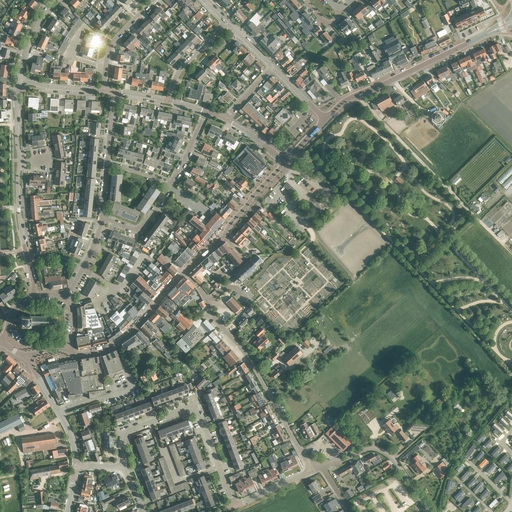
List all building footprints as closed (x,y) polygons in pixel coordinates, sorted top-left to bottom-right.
[(32,8),(37,3),(33,0),(28,0),(30,2),(28,5),(32,8)] [(80,3),(77,0),(72,0),(69,3),(75,8),(78,5),(80,7),(82,5),(85,7),(87,5),(82,0),(80,3)] [(114,9),(119,14),(123,9),(116,3),(115,5),(109,0),(108,0),(106,2),(107,3),(111,7),(114,9)] [(185,8),(191,2),(189,0),(177,0),(172,6),(174,8),(179,3),(185,8)] [(217,0),(218,1),(225,8),(231,2),(228,0),(217,0)] [(255,6),(249,0),(245,0),(242,3),(249,11),(255,6)] [(383,7),(377,0),(372,0),(370,2),(372,4),(369,6),(374,12),(377,10),(382,6),(383,7)] [(191,2),(185,8),(183,10),(185,13),(188,10),(188,9),(189,7),(195,12),(199,9),(191,2)] [(297,14),(300,12),(298,9),(301,6),(297,2),(290,8),(293,12),(289,16),(292,19),(297,14)] [(372,11),(368,5),(366,8),(362,4),(358,8),(365,17),(372,11)] [(27,15),(29,13),(26,11),(27,9),(22,5),(20,8),(23,9),(19,15),(18,14),(16,17),(21,20),(23,17),(25,19),(26,18),(28,16),(27,15)] [(77,19),(79,17),(75,13),(72,15),(70,13),(71,13),(65,7),(60,13),(66,18),(69,15),(72,19),(74,17),(77,19)] [(154,12),(159,17),(164,12),(159,7),(154,12)] [(353,12),(357,17),(355,18),(361,24),(364,22),(360,18),(363,15),(365,17),(358,8),(353,12)] [(473,22),(478,20),(473,8),(468,11),(473,22)] [(473,8),(478,20),(478,18),(486,14),(482,8),(475,12),(473,8)] [(105,17),(110,22),(114,18),(109,13),(107,11),(105,9),(103,11),(105,13),(107,15),(105,17)] [(109,13),(114,18),(119,14),(114,9),(109,13)] [(198,20),(204,14),(200,10),(194,16),(198,20)] [(243,18),(245,16),(239,10),(237,11),(236,10),(232,14),(241,24),(245,20),(243,18)] [(187,21),(189,19),(185,14),(182,11),(178,15),(182,19),(184,18),(187,21)] [(468,12),(463,14),(469,25),(473,22),(468,11),(468,12)] [(150,17),(148,20),(157,28),(159,26),(155,21),(159,17),(154,12),(150,17)] [(299,18),(302,23),(310,16),(306,12),(302,14),(300,12),(297,14),(292,19),(294,22),(299,18)] [(95,16),(91,13),(87,18),(90,21),(95,16)] [(447,14),(442,17),(446,26),(451,23),(447,14)] [(469,25),(463,14),(459,16),(464,27),(469,25)] [(212,25),(210,23),(213,20),(208,16),(203,21),(208,26),(205,28),(208,30),(212,25)] [(302,30),(304,34),(313,26),(310,24),(314,21),(310,16),(302,23),(306,27),(302,30)] [(464,27),(459,16),(458,17),(459,18),(454,20),(459,29),(464,27)] [(110,22),(105,17),(101,22),(106,27),(110,22)] [(247,28),(251,32),(257,26),(255,24),(257,21),(253,17),(249,21),(251,23),(247,28)] [(62,28),(58,26),(60,22),(54,18),(50,23),(65,33),(67,31),(63,28),(62,28)] [(348,18),(343,22),(351,31),(356,27),(348,18)] [(9,23),(8,26),(20,31),(22,25),(19,24),(20,21),(14,19),(13,21),(16,23),(14,26),(12,25),(12,24),(9,23)] [(99,20),(95,24),(102,31),(106,27),(101,22),(99,20)] [(146,21),(141,26),(146,31),(149,28),(151,30),(153,28),(155,30),(157,28),(148,20),(146,22),(146,21)] [(431,27),(427,20),(422,22),(426,29),(431,27)] [(194,24),(192,26),(188,22),(186,24),(190,28),(193,30),(197,26),(194,24)] [(340,28),(338,30),(341,33),(343,31),(345,34),(350,30),(351,31),(343,22),(338,26),(340,28)] [(47,28),(53,33),(55,30),(59,33),(63,36),(65,33),(50,23),(47,28)] [(20,31),(8,26),(7,28),(10,29),(13,30),(11,34),(17,37),(20,31)] [(142,36),(140,38),(147,45),(150,43),(147,39),(146,40),(144,38),(146,36),(143,33),(146,31),(141,26),(136,30),(142,36)] [(257,26),(251,32),(255,37),(260,32),(262,34),(266,30),(262,26),(259,29),(257,26)] [(315,29),(313,26),(304,34),(307,37),(311,33),(315,37),(323,31),(318,26),(315,29)] [(448,33),(447,34),(445,29),(437,33),(439,38),(436,39),(440,46),(451,41),(448,33)] [(289,30),(286,33),(291,39),(294,36),(289,30)] [(326,44),(327,43),(332,39),(334,37),(337,40),(340,37),(335,32),(332,34),(332,35),(330,37),(326,31),(321,36),(323,38),(322,40),(326,44)] [(85,34),(84,37),(96,41),(98,34),(89,32),(88,35),(85,34)] [(188,38),(193,43),(198,38),(193,34),(188,38)] [(8,35),(5,43),(13,46),(16,40),(10,38),(11,36),(8,35)] [(43,35),(40,41),(46,43),(49,38),(43,35)] [(132,35),(128,40),(135,47),(140,42),(146,49),(149,46),(147,45),(140,38),(138,40),(132,35)] [(265,38),(260,43),(262,46),(265,49),(277,38),(274,35),(273,37),(272,37),(268,41),(265,38)] [(387,45),(383,46),(389,57),(390,60),(389,60),(390,61),(396,58),(399,66),(408,61),(405,54),(395,35),(385,40),(387,45)] [(184,43),(189,48),(193,43),(188,38),(186,36),(184,38),(186,40),(184,43)] [(436,39),(435,36),(431,39),(432,42),(425,45),(429,52),(438,47),(440,46),(436,39)] [(84,37),(83,40),(86,41),(85,44),(94,47),(96,41),(84,37)] [(277,38),(265,49),(268,52),(271,55),(274,52),(277,50),(274,46),(278,42),(277,42),(279,40),(277,38)] [(131,51),(135,47),(128,40),(123,44),(129,50),(127,52),(126,51),(124,53),(129,55),(131,56),(135,57),(136,56),(134,53),(133,54),(131,51)] [(46,43),(40,41),(37,47),(44,49),(46,43)] [(175,43),(184,52),(189,48),(184,43),(181,46),(177,41),(175,43)] [(236,51),(241,46),(237,41),(233,45),(235,47),(233,49),(236,51)] [(175,52),(180,56),(184,52),(175,43),(174,45),(178,49),(175,52)] [(498,43),(494,45),(497,52),(503,49),(505,54),(509,52),(507,46),(503,48),(501,44),(499,45),(498,43)] [(81,47),(80,50),(92,53),(94,47),(85,44),(84,48),(81,47)] [(429,52),(425,45),(425,44),(419,47),(422,55),(429,52)] [(497,52),(494,45),(489,48),(490,49),(487,50),(490,56),(492,60),(496,58),(494,54),(497,52)] [(244,55),(247,53),(246,52),(246,51),(241,46),(238,50),(244,55)] [(0,59),(1,59),(2,57),(8,58),(10,50),(3,48),(2,55),(0,54),(0,59)] [(411,50),(414,59),(420,56),(416,48),(413,49),(413,50),(411,51),(411,50)] [(486,54),(484,49),(478,51),(483,61),(487,60),(488,62),(491,60),(488,54),(486,54)] [(80,50),(79,53),(82,53),(81,57),(90,60),(92,53),(80,50)] [(278,62),(283,57),(281,54),(283,53),(280,50),(274,57),(278,62)] [(381,60),(375,50),(370,54),(376,63),(381,60)] [(406,52),(410,61),(414,59),(411,50),(406,52)] [(121,65),(126,66),(132,67),(132,64),(133,63),(123,61),(124,58),(129,58),(129,55),(124,53),(119,51),(118,55),(117,55),(116,61),(121,62),(121,65)] [(478,51),(472,54),(476,63),(479,61),(480,63),(483,61),(478,51)] [(165,54),(169,58),(166,61),(171,66),(176,61),(169,54),(167,52),(165,54)] [(180,56),(175,52),(172,54),(170,52),(169,54),(176,61),(180,56)] [(252,63),(255,59),(249,53),(245,57),(242,61),(248,67),(252,63)] [(353,57),(358,64),(363,60),(358,53),(353,57)] [(211,60),(220,70),(222,68),(217,64),(220,61),(215,56),(211,60)] [(464,58),(467,65),(468,67),(465,68),(467,71),(469,70),(469,71),(473,69),(475,73),(478,72),(475,64),(473,65),(469,56),(464,58)] [(41,70),(44,58),(37,57),(36,63),(32,63),(30,72),(34,73),(35,69),(41,70)] [(389,57),(381,60),(384,66),(382,67),(385,73),(394,69),(390,61),(389,60),(390,60),(389,57)] [(284,67),(291,62),(288,58),(281,63),(284,67)] [(286,69),(289,73),(299,65),(302,63),(300,60),(300,61),(298,58),(294,61),(296,62),(293,65),(292,63),(286,69)] [(467,65),(464,58),(458,61),(461,67),(467,65)] [(220,70),(211,60),(206,65),(211,70),(214,67),(219,71),(220,70)] [(261,70),(264,67),(257,61),(254,64),(259,70),(260,69),(261,70)] [(454,71),(457,70),(460,76),(462,74),(462,73),(456,62),(451,64),(454,71)] [(355,75),(358,82),(366,78),(363,71),(363,70),(358,64),(354,66),(358,74),(355,75)] [(374,64),(367,68),(370,74),(371,74),(373,78),(385,73),(382,67),(382,66),(376,69),(374,64)] [(300,70),(302,68),(299,65),(289,73),(292,76),(300,70)] [(326,82),(332,77),(323,66),(317,71),(326,82)] [(457,80),(454,72),(449,74),(446,67),(437,71),(440,79),(445,76),(447,79),(451,78),(453,82),(457,80)] [(70,75),(71,70),(71,68),(68,68),(68,70),(65,70),(65,73),(60,73),(60,80),(67,80),(67,75),(70,75)] [(93,69),(90,68),(85,68),(85,72),(81,72),(80,74),(80,81),(87,81),(87,76),(93,77),(93,69)] [(211,82),(208,80),(210,79),(207,76),(206,77),(205,76),(207,73),(209,75),(211,72),(207,68),(205,70),(203,68),(198,73),(209,83),(211,82)] [(305,68),(299,73),(301,76),(302,77),(308,72),(307,71),(305,68)] [(346,70),(348,74),(350,79),(354,77),(350,68),(346,70)] [(53,79),(60,80),(60,73),(61,69),(50,69),(50,74),(53,74),(53,79)] [(73,80),(80,81),(80,74),(76,74),(77,70),(71,70),(70,75),(73,75),(73,80)] [(345,76),(348,74),(346,70),(340,73),(342,77),(339,79),(342,87),(349,84),(345,76)] [(131,85),(137,86),(139,73),(136,73),(135,79),(132,78),(131,85)] [(209,83),(198,73),(194,77),(199,82),(202,79),(203,80),(202,81),(205,84),(207,86),(209,83)] [(431,75),(425,79),(429,85),(430,85),(432,89),(438,86),(435,82),(435,81),(431,75)] [(151,89),(157,90),(159,77),(156,76),(155,82),(152,82),(151,89)] [(272,76),(264,85),(269,90),(277,81),(272,76)] [(294,82),(301,89),(310,82),(307,78),(304,80),(300,76),(294,82)] [(238,93),(244,87),(237,80),(231,86),(230,85),(227,87),(232,91),(234,89),(238,93)] [(317,97),(320,95),(322,98),(327,93),(325,91),(325,90),(315,80),(307,87),(317,97)] [(414,89),(410,91),(416,99),(430,90),(426,86),(423,81),(413,88),(414,89)] [(274,96),(276,98),(279,96),(285,90),(283,88),(284,88),(279,83),(276,87),(275,89),(277,91),(279,90),(280,90),(277,93),(277,92),(274,96)] [(198,94),(200,95),(203,86),(199,85),(198,88),(199,89),(198,91),(190,89),(188,98),(196,100),(198,94)] [(203,86),(200,95),(203,95),(202,101),(210,103),(211,100),(212,100),(211,99),(212,94),(205,93),(206,86),(203,86)] [(285,89),(285,90),(279,96),(280,97),(279,99),(281,101),(290,94),(287,90),(286,91),(285,89)] [(220,96),(218,99),(224,104),(226,102),(228,104),(234,98),(227,92),(221,98),(220,96)] [(266,98),(271,103),(274,99),(270,94),(266,98)] [(380,108),(382,111),(387,109),(386,107),(389,105),(388,103),(391,102),(387,95),(375,101),(376,101),(371,103),(375,110),(380,108)] [(405,108),(410,105),(407,100),(405,101),(401,95),(394,100),(399,106),(403,103),(404,104),(403,105),(405,108)] [(41,110),(41,104),(38,103),(38,98),(29,98),(28,107),(38,107),(37,110),(41,110)] [(61,115),(62,106),(58,106),(59,99),(50,99),(50,110),(58,111),(61,111),(61,115)] [(62,106),(61,115),(64,115),(64,111),(73,112),(73,100),(65,99),(64,106),(62,106)] [(88,112),(88,107),(85,107),(86,101),(77,100),(77,109),(85,110),(85,117),(87,117),(88,112)] [(88,107),(88,112),(91,113),(91,110),(99,111),(100,102),(92,101),(91,108),(88,107)] [(245,116),(253,107),(248,102),(240,111),(245,116)] [(130,106),(127,119),(130,120),(131,113),(135,113),(136,107),(130,106)] [(258,111),(253,107),(245,116),(250,120),(258,111)] [(147,109),(145,119),(154,121),(154,119),(155,112),(153,112),(153,110),(147,109)] [(275,117),(282,124),(290,116),(283,109),(275,117)] [(41,113),(28,114),(28,121),(36,121),(36,117),(42,117),(42,116),(47,116),(47,110),(41,110),(41,113)] [(160,123),(163,124),(165,113),(158,111),(157,119),(161,119),(160,123)] [(263,116),(258,111),(250,120),(255,124),(263,116)] [(172,114),(165,113),(163,124),(165,125),(166,121),(170,121),(172,114)] [(176,123),(182,124),(184,117),(177,115),(176,123)] [(260,129),(268,120),(263,116),(255,124),(260,129)] [(184,117),(182,124),(189,125),(191,118),(184,117)] [(435,119),(432,122),(439,130),(443,126),(439,121),(438,121),(437,121),(436,121),(436,120),(435,119)] [(268,120),(260,129),(266,135),(272,128),(270,130),(264,125),(268,120)] [(99,134),(100,123),(93,122),(92,134),(99,134)] [(135,125),(132,124),(127,123),(126,127),(120,126),(119,134),(127,135),(128,130),(130,130),(131,127),(137,128),(138,126),(135,125)] [(218,137),(221,130),(211,126),(208,132),(218,137)] [(277,132),(272,128),(266,135),(271,139),(277,132)] [(36,136),(38,145),(43,144),(43,139),(46,139),(45,132),(39,133),(40,135),(36,136)] [(174,139),(172,142),(180,147),(183,141),(182,140),(184,136),(178,135),(172,133),(170,137),(174,139)] [(233,145),(237,139),(227,133),(223,139),(233,145)] [(38,145),(36,136),(33,136),(33,134),(27,135),(29,142),(32,141),(33,146),(38,145)] [(180,147),(172,142),(170,147),(166,145),(164,150),(170,152),(171,150),(177,153),(180,147)] [(218,152),(210,149),(211,146),(205,143),(201,152),(215,158),(216,158),(218,153),(218,152)] [(119,149),(117,157),(123,158),(125,150),(126,145),(123,144),(122,149),(119,149)] [(256,154),(255,154),(247,146),(232,161),(233,161),(240,168),(240,169),(241,170),(241,171),(242,172),(242,173),(243,174),(244,174),(245,175),(246,176),(247,176),(248,177),(249,178),(250,178),(251,178),(252,180),(256,177),(258,175),(259,176),(261,175),(262,174),(262,173),(263,171),(262,171),(264,168),(265,167),(267,165),(267,164),(267,165),(266,164),(265,163),(264,162),(263,161),(263,160),(262,159),(261,158),(260,157),(259,156),(258,155),(257,155),(256,154)] [(131,152),(125,150),(123,158),(129,160),(131,152)] [(137,153),(135,161),(141,163),(143,155),(139,154),(140,151),(138,151),(137,153)] [(137,153),(131,152),(129,160),(135,161),(137,153)] [(149,166),(152,158),(146,156),(143,163),(149,166)] [(207,165),(208,162),(206,161),(199,157),(196,163),(203,166),(204,163),(207,165)] [(149,166),(155,168),(158,160),(152,158),(149,166)] [(158,160),(155,168),(161,170),(164,162),(158,160)] [(164,162),(161,170),(167,172),(170,165),(166,163),(167,161),(165,160),(164,162)] [(219,165),(210,160),(208,164),(217,169),(219,165)] [(229,166),(224,172),(227,175),(232,169),(229,166)] [(197,177),(200,172),(193,168),(190,173),(197,177)] [(143,216),(160,192),(152,186),(136,208),(134,207),(133,210),(120,205),(121,202),(120,202),(122,174),(112,173),(109,202),(113,204),(110,212),(136,222),(139,214),(143,216)] [(230,190),(233,187),(228,183),(229,182),(222,176),(218,180),(230,190)] [(234,184),(236,186),(241,191),(244,187),(244,186),(247,183),(240,176),(235,183),(234,184)] [(195,186),(196,184),(187,178),(184,185),(189,187),(187,190),(194,194),(195,191),(191,188),(193,185),(195,186)] [(290,192),(293,189),(287,183),(284,186),(290,192)] [(233,209),(239,201),(234,196),(227,204),(233,209)] [(217,204),(216,205),(213,203),(211,206),(214,208),(215,207),(220,212),(218,213),(224,219),(228,214),(217,204)] [(218,203),(217,204),(228,214),(232,210),(226,205),(225,206),(223,205),(222,206),(218,203)] [(267,214),(261,207),(256,212),(263,218),(266,215),(272,221),(275,218),(269,212),(267,214)] [(73,209),(73,212),(77,212),(77,211),(83,212),(82,216),(91,217),(91,210),(83,210),(78,209),(73,209)] [(167,212),(165,215),(163,214),(158,219),(164,224),(167,226),(169,224),(166,222),(168,218),(170,219),(172,216),(167,212)] [(205,241),(224,219),(215,212),(209,218),(210,219),(207,223),(202,220),(205,217),(202,215),(198,220),(193,216),(189,221),(199,229),(196,233),(205,241)] [(255,213),(251,217),(257,223),(257,224),(258,224),(259,222),(262,219),(255,213)] [(164,224),(158,219),(154,225),(160,229),(168,235),(169,233),(161,227),(164,224)] [(261,229),(256,225),(250,219),(246,223),(252,229),(263,240),(265,238),(262,236),(262,235),(259,232),(261,230),(261,229)] [(77,227),(87,230),(89,224),(81,222),(80,225),(77,225),(77,227)] [(245,236),(251,229),(245,224),(239,230),(245,236)] [(150,231),(156,235),(159,237),(160,235),(157,233),(160,229),(154,225),(150,231)] [(48,228),(33,231),(34,236),(42,235),(41,232),(53,229),(53,227),(48,228)] [(69,231),(68,234),(73,236),(74,236),(77,237),(77,235),(85,237),(87,230),(77,227),(76,230),(78,231),(77,234),(69,231)] [(156,235),(150,231),(146,236),(152,241),(155,243),(156,241),(153,239),(156,235)] [(239,247),(242,244),(239,241),(244,236),(238,231),(231,239),(233,241),(234,241),(237,244),(236,244),(239,247)] [(118,242),(120,234),(113,232),(111,239),(116,241),(113,248),(115,249),(118,242)] [(173,236),(185,248),(187,245),(176,233),(173,236)] [(123,249),(125,244),(128,237),(120,234),(118,242),(123,244),(121,248),(123,249)] [(196,235),(192,240),(194,242),(199,247),(203,242),(198,237),(198,238),(196,235)] [(74,236),(70,245),(80,249),(82,243),(81,242),(82,239),(77,237),(74,236)] [(152,241),(146,236),(142,242),(150,249),(152,247),(149,245),(152,241)] [(125,244),(130,246),(128,251),(130,251),(135,240),(128,237),(125,244)] [(188,246),(195,252),(198,248),(192,241),(188,245),(188,246)] [(206,268),(210,272),(216,267),(213,264),(221,257),(220,257),(226,252),(227,254),(226,254),(236,266),(242,261),(232,249),(231,250),(225,242),(200,263),(205,269),(206,268)] [(44,244),(36,246),(38,252),(40,251),(40,254),(45,253),(45,250),(44,244),(45,244),(46,246),(50,245),(50,243),(44,244)] [(173,246),(187,260),(191,256),(185,250),(183,252),(181,251),(180,250),(181,250),(175,244),(173,246)] [(77,255),(80,249),(70,245),(69,247),(71,248),(70,252),(77,255)] [(174,262),(180,268),(187,260),(173,246),(172,245),(169,249),(173,254),(174,253),(177,256),(176,257),(177,258),(174,262)] [(195,252),(188,246),(185,250),(191,256),(195,252)] [(105,260),(112,264),(115,259),(119,261),(120,259),(109,253),(105,260)] [(178,270),(167,261),(169,259),(166,255),(164,257),(161,255),(157,260),(167,269),(166,269),(173,275),(178,270)] [(257,266),(262,261),(257,255),(253,258),(252,256),(249,258),(250,260),(248,262),(247,262),(245,264),(245,265),(243,267),(242,266),(242,267),(240,269),(239,269),(240,269),(237,272),(237,271),(237,272),(234,274),(236,276),(232,280),(235,283),(236,283),(240,283),(257,267),(257,266)] [(112,264),(105,260),(102,266),(109,270),(111,266),(115,268),(116,266),(112,264)] [(159,273),(160,273),(157,270),(158,269),(151,263),(146,269),(164,286),(164,285),(164,286),(168,281),(159,273)] [(200,263),(196,267),(201,272),(202,273),(205,271),(209,275),(211,273),(210,272),(206,268),(205,269),(200,263)] [(109,270),(102,266),(98,273),(105,277),(108,272),(110,273),(109,274),(112,276),(114,273),(109,270)] [(201,272),(196,267),(189,274),(199,284),(202,280),(199,277),(202,274),(200,273),(201,272)] [(157,292),(161,289),(164,286),(146,269),(145,269),(142,272),(150,279),(146,282),(157,292)] [(159,273),(168,281),(172,277),(166,271),(164,273),(161,271),(160,273),(159,273)] [(219,282),(220,281),(213,274),(212,275),(219,282)] [(49,284),(50,290),(68,287),(66,276),(60,277),(60,275),(44,278),(45,285),(49,284)] [(125,278),(119,275),(116,280),(122,283),(125,278)] [(157,292),(146,282),(139,276),(132,283),(136,286),(142,291),(143,292),(151,300),(153,297),(157,292)] [(178,283),(167,295),(174,302),(180,308),(188,299),(186,297),(195,288),(194,286),(184,277),(183,278),(181,280),(178,283)] [(90,279),(82,294),(90,298),(98,283),(90,279)] [(214,289),(219,285),(214,279),(210,282),(212,284),(213,285),(212,286),(214,289)] [(136,286),(132,283),(130,286),(136,292),(133,296),(139,302),(141,300),(147,305),(151,300),(143,292),(142,291),(136,286)] [(9,297),(16,292),(11,285),(4,290),(0,293),(0,296),(4,303),(10,298),(9,297)] [(167,295),(159,305),(167,310),(172,314),(170,317),(174,321),(176,318),(187,328),(192,323),(193,321),(182,311),(181,313),(180,308),(174,302),(167,295)] [(115,296),(110,300),(114,304),(119,300),(115,296)] [(235,313),(241,307),(232,297),(226,303),(235,313)] [(134,307),(140,313),(147,305),(141,300),(139,302),(134,307)] [(128,313),(129,314),(130,313),(135,319),(140,313),(134,307),(130,303),(124,309),(128,313)] [(250,314),(255,310),(249,303),(244,307),(250,314)] [(100,326),(99,321),(96,313),(85,315),(84,306),(76,307),(78,316),(77,316),(78,328),(81,328),(86,328),(100,326)] [(165,318),(168,314),(159,306),(156,311),(165,318)] [(116,311),(109,318),(113,322),(114,322),(115,323),(118,320),(123,325),(126,328),(130,324),(124,317),(124,318),(116,311)] [(160,328),(165,334),(171,326),(155,312),(149,319),(153,323),(154,323),(156,324),(160,328)] [(129,314),(128,313),(124,317),(130,324),(135,319),(130,313),(129,314)] [(247,319),(249,317),(245,313),(235,322),(241,328),(248,321),(247,319)] [(56,324),(56,318),(48,318),(48,316),(30,316),(30,315),(28,314),(28,316),(23,316),(23,314),(21,314),(21,316),(19,316),(19,318),(21,318),(21,320),(21,324),(19,324),(19,325),(21,325),(21,327),(23,327),(23,325),(28,326),(28,327),(30,327),(30,326),(48,326),(48,324),(56,324)] [(107,331),(104,333),(109,342),(122,333),(115,323),(114,322),(113,322),(111,324),(108,319),(107,316),(104,317),(108,325),(106,326),(107,328),(106,329),(107,331)] [(258,316),(254,320),(259,325),(263,321),(258,316)] [(154,323),(153,323),(148,319),(144,323),(154,333),(155,333),(159,329),(155,325),(156,324),(154,323)] [(200,325),(208,334),(214,328),(206,319),(200,325)] [(118,320),(115,323),(122,333),(123,333),(124,331),(126,328),(123,325),(118,320)] [(182,331),(186,328),(180,322),(176,326),(182,331)] [(152,336),(154,334),(154,333),(144,323),(140,328),(145,332),(150,338),(152,336)] [(181,338),(176,343),(185,353),(191,348),(204,335),(192,323),(187,328),(189,330),(186,332),(185,331),(179,336),(181,338)] [(92,330),(92,334),(103,332),(102,331),(102,330),(100,326),(86,328),(87,331),(92,330)] [(258,336),(264,331),(261,328),(255,334),(258,336)] [(206,343),(210,340),(210,341),(212,339),(219,333),(215,329),(202,341),(204,343),(206,343)] [(91,347),(97,346),(107,343),(104,334),(103,332),(92,334),(92,330),(87,331),(87,334),(89,334),(89,337),(89,338),(91,347)] [(142,342),(141,342),(150,352),(153,349),(149,345),(148,346),(147,345),(149,342),(149,341),(139,330),(135,335),(142,342)] [(219,333),(212,339),(216,343),(223,337),(219,333)] [(78,350),(91,347),(89,338),(89,337),(89,334),(87,334),(77,334),(76,339),(78,350)] [(154,334),(152,336),(155,340),(153,342),(152,342),(156,346),(159,349),(164,344),(155,335),(154,334)] [(253,342),(260,350),(269,341),(262,334),(253,342)] [(142,342),(135,335),(121,344),(126,352),(141,342),(142,342)] [(216,351),(218,349),(224,356),(231,350),(222,340),(217,344),(215,345),(211,349),(214,353),(216,351)] [(311,345),(306,340),(302,344),(307,349),(311,345)] [(271,363),(272,362),(273,360),(279,355),(289,366),(303,353),(296,346),(286,355),(283,352),(281,354),(278,350),(270,357),(268,359),(271,363)] [(115,350),(109,353),(115,363),(118,371),(123,369),(118,355),(115,350)] [(224,356),(223,357),(231,366),(239,358),(231,350),(224,356)] [(103,356),(99,357),(97,357),(99,367),(101,375),(103,379),(102,376),(106,375),(107,376),(108,376),(108,377),(109,377),(109,376),(110,376),(111,375),(111,374),(111,373),(118,371),(115,363),(109,353),(105,355),(103,356)] [(7,373),(16,363),(8,355),(4,360),(8,364),(3,370),(7,373)] [(94,357),(77,359),(82,393),(91,392),(92,398),(89,399),(106,394),(103,379),(101,375),(99,367),(97,357),(94,357)] [(77,394),(82,393),(77,359),(58,362),(60,371),(64,379),(67,386),(70,394),(67,395),(69,399),(75,399),(75,396),(78,396),(77,394)] [(58,362),(46,365),(48,368),(48,369),(51,375),(49,376),(55,389),(52,391),(56,398),(61,396),(59,391),(61,390),(60,387),(63,385),(64,388),(67,386),(64,379),(60,371),(58,362)] [(236,371),(238,375),(239,377),(249,371),(246,366),(244,363),(238,367),(239,369),(236,371)] [(18,376),(24,370),(18,364),(13,369),(15,370),(13,372),(18,376)] [(275,378),(283,371),(278,365),(269,372),(275,378)] [(226,372),(229,375),(236,369),(234,366),(226,372)] [(46,378),(49,376),(51,375),(48,369),(42,371),(46,378)] [(27,377),(29,375),(24,370),(18,376),(6,388),(10,393),(21,382),(23,383),(28,378),(27,377)] [(10,381),(15,376),(10,371),(5,376),(10,381)] [(28,378),(23,383),(26,386),(33,379),(31,376),(29,375),(27,377),(28,378)] [(205,386),(210,382),(208,379),(206,381),(201,376),(194,382),(199,388),(203,384),(205,386)] [(248,385),(255,381),(252,376),(245,380),(248,385)] [(10,383),(5,377),(0,381),(6,387),(10,383)] [(249,392),(251,390),(258,386),(255,381),(248,385),(246,386),(249,392)] [(31,389),(28,390),(32,396),(35,395),(40,391),(36,385),(31,388),(31,389)] [(181,387),(183,394),(189,392),(186,385),(181,387)] [(183,394),(181,387),(180,387),(180,386),(178,387),(178,388),(175,389),(177,396),(183,394)] [(204,395),(206,401),(217,397),(215,391),(217,390),(216,387),(206,391),(207,394),(204,395)] [(177,396),(175,389),(169,391),(172,399),(177,396)] [(17,401),(28,395),(25,390),(14,396),(17,401)] [(172,399),(169,391),(163,393),(166,401),(172,399)] [(261,391),(254,395),(249,397),(252,402),(254,401),(263,396),(261,391)] [(157,396),(160,403),(166,401),(163,393),(157,396)] [(38,401),(44,409),(50,406),(44,397),(43,396),(42,397),(42,398),(38,401)] [(160,403),(157,396),(151,398),(154,405),(160,403)] [(263,396),(254,401),(257,408),(260,406),(260,407),(267,403),(263,396)] [(217,401),(215,402),(214,398),(217,397),(206,401),(208,407),(218,403),(217,401)] [(44,409),(38,401),(36,402),(38,405),(32,409),(36,415),(44,409)] [(144,404),(147,412),(152,409),(150,402),(144,404)] [(90,413),(101,410),(99,403),(88,406),(89,409),(89,410),(88,410),(87,411),(78,414),(82,426),(84,426),(84,428),(90,426),(89,424),(90,424),(89,418),(90,418),(90,417),(91,416),(91,415),(90,413)] [(218,410),(216,404),(218,403),(208,407),(210,412),(218,410)] [(147,412),(144,404),(138,406),(141,414),(147,412)] [(260,414),(262,419),(272,413),(268,405),(260,409),(262,413),(260,414)] [(141,414),(138,406),(132,408),(135,416),(141,414)] [(126,411),(129,418),(135,416),(132,408),(126,411)] [(218,410),(210,412),(213,419),(216,417),(217,420),(223,418),(222,415),(220,416),(218,410)] [(121,413),(123,420),(129,418),(126,411),(121,413)] [(123,420),(121,413),(114,415),(117,422),(123,420)] [(269,430),(271,428),(278,424),(272,413),(262,419),(264,423),(267,422),(269,426),(268,427),(269,430)] [(0,433),(1,434),(17,426),(22,423),(18,414),(0,422),(0,433)] [(182,422),(185,431),(189,429),(190,434),(192,433),(191,428),(188,420),(182,422)] [(218,423),(220,429),(228,426),(225,420),(218,423)] [(390,420),(383,426),(385,429),(386,429),(391,434),(395,431),(396,430),(399,427),(396,424),(394,425),(390,420)] [(313,424),(308,427),(305,423),(304,421),(299,424),(300,425),(300,426),(302,430),(301,430),(306,439),(318,433),(313,424)] [(186,435),(185,431),(182,422),(176,424),(179,433),(183,431),(184,436),(186,435)] [(22,423),(17,426),(20,432),(26,429),(22,423)] [(179,433),(176,424),(170,426),(173,435),(177,433),(178,438),(180,437),(179,433)] [(275,445),(279,443),(286,439),(278,424),(271,428),(274,434),(272,435),(275,440),(273,441),(275,445)] [(352,442),(338,428),(334,425),(326,433),(329,436),(344,451),(352,442)] [(88,431),(94,429),(93,426),(87,428),(88,430),(81,432),(83,439),(90,437),(88,431)] [(164,429),(167,437),(171,436),(172,440),(174,439),(173,435),(170,426),(164,429)] [(220,429),(223,435),(230,432),(228,426),(220,429)] [(168,442),(167,437),(164,429),(158,431),(161,439),(165,438),(166,442),(168,442)] [(399,433),(396,430),(395,431),(398,434),(397,434),(404,441),(408,438),(402,430),(399,433)] [(225,440),(232,438),(230,432),(223,435),(225,440)] [(23,453),(52,449),(53,458),(68,456),(67,448),(57,450),(54,433),(21,438),(23,453)] [(104,448),(114,448),(113,436),(110,436),(110,433),(102,433),(102,436),(104,436),(105,447),(103,447),(104,448)] [(136,435),(137,438),(135,439),(137,445),(145,442),(144,438),(148,437),(148,435),(143,436),(142,434),(136,435)] [(250,439),(253,446),(256,444),(255,441),(258,439),(256,436),(250,439)] [(188,447),(196,443),(194,437),(186,440),(186,441),(181,442),(182,444),(186,443),(188,447)] [(225,440),(227,446),(234,444),(232,438),(225,440)] [(85,452),(93,450),(94,449),(93,445),(91,446),(90,440),(82,442),(85,452)] [(137,445),(139,451),(147,448),(146,444),(150,443),(150,440),(145,442),(137,445)] [(190,452),(198,449),(196,443),(188,447),(183,448),(184,450),(189,449),(190,452)] [(229,452),(236,449),(234,444),(227,446),(229,452)] [(467,450),(470,453),(476,446),(473,444),(467,450)] [(139,451),(141,457),(150,454),(148,450),(153,449),(152,446),(147,448),(139,451)] [(198,449),(190,452),(186,454),(186,456),(191,454),(192,458),(201,455),(198,449)] [(229,452),(231,458),(239,455),(236,449),(229,452)] [(285,458),(290,468),(298,465),(294,457),(297,455),(295,449),(291,451),(294,456),(289,458),(289,456),(285,458)] [(476,457),(478,459),(484,453),(482,450),(476,457)] [(150,454),(141,457),(144,463),(152,460),(150,456),(155,455),(154,453),(150,454)] [(375,457),(374,454),(364,459),(367,464),(372,461),(375,465),(382,461),(378,455),(375,457)] [(201,455),(192,458),(188,460),(189,462),(193,461),(194,464),(203,461),(201,455)] [(231,458),(233,464),(241,461),(239,455),(231,458)] [(428,467),(425,463),(423,465),(419,460),(421,458),(418,455),(412,459),(415,463),(412,465),(414,469),(415,468),(420,474),(428,467)] [(274,462),(276,467),(280,465),(283,472),(290,468),(285,458),(282,459),(283,461),(279,463),(277,460),(274,462)] [(360,459),(352,464),(351,465),(354,471),(357,476),(364,472),(362,467),(364,466),(360,459)] [(485,459),(479,465),(482,468),(488,461),(485,459)] [(59,468),(68,466),(67,461),(64,462),(57,463),(57,465),(37,469),(29,470),(30,480),(39,478),(38,476),(60,472),(59,468)] [(203,461),(194,464),(190,466),(191,468),(195,466),(197,470),(205,467),(203,461)] [(241,461),(233,464),(236,470),(243,467),(241,461)] [(276,467),(274,462),(270,463),(272,468),(268,470),(268,469),(265,470),(269,480),(277,477),(273,469),(276,467)] [(461,463),(456,469),(459,472),(464,466),(461,463)] [(496,466),(493,463),(486,470),(489,473),(496,466)] [(440,473),(445,469),(440,464),(435,468),(440,473)] [(140,469),(143,476),(151,472),(150,469),(154,467),(154,465),(149,467),(149,466),(140,469)] [(351,473),(352,472),(354,471),(351,465),(339,472),(341,477),(350,471),(351,473)] [(252,472),(254,477),(258,476),(262,484),(269,480),(265,470),(261,472),(262,474),(258,475),(256,470),(252,472)] [(151,472),(143,476),(145,481),(153,478),(152,474),(157,473),(156,471),(151,472)] [(254,477),(252,472),(248,474),(250,477),(245,479),(245,477),(241,479),(246,489),(254,485),(251,479),(254,477)] [(462,480),(468,474),(466,472),(460,478),(462,480)] [(499,481),(505,475),(502,472),(496,478),(499,481)] [(108,475),(103,478),(107,488),(119,483),(117,479),(118,479),(116,475),(111,477),(110,474),(108,475)] [(92,477),(89,477),(84,476),(83,482),(92,484),(93,481),(92,479),(92,477)] [(199,486),(206,483),(204,476),(191,481),(192,483),(197,481),(199,486)] [(145,481),(147,487),(156,484),(154,480),(159,479),(158,477),(153,478),(145,481)] [(467,483),(470,486),(477,479),(474,477),(467,483)] [(246,489),(241,479),(238,480),(239,482),(235,484),(239,492),(246,489)] [(317,490),(320,488),(315,481),(309,485),(315,495),(319,492),(317,490)] [(147,487),(149,493),(158,490),(156,486),(161,485),(160,483),(156,484),(147,487)] [(206,483),(199,486),(195,487),(195,490),(200,488),(202,493),(209,490),(206,483)] [(482,486),(480,483),(474,490),(476,492),(482,486)] [(178,485),(175,486),(169,488),(172,494),(180,490),(178,485)] [(81,493),(80,496),(85,497),(85,498),(85,500),(91,501),(91,497),(90,496),(90,495),(91,490),(82,488),(81,493)] [(158,490),(149,493),(152,499),(160,496),(159,492),(163,491),(162,488),(158,490)] [(349,499),(352,497),(354,495),(350,489),(345,492),(349,499)] [(204,500),(211,497),(209,490),(202,493),(197,494),(198,496),(202,495),(204,500)] [(485,490),(479,496),(482,499),(488,492),(485,490)] [(323,500),(319,493),(313,498),(317,504),(323,500)] [(126,505),(130,503),(126,496),(119,499),(118,499),(114,500),(118,508),(125,504),(126,505)] [(211,497),(204,500),(200,501),(201,504),(205,502),(207,507),(214,504),(211,497)] [(56,503),(56,500),(53,500),(53,498),(49,498),(48,502),(50,502),(50,507),(58,508),(58,503),(56,503)] [(322,503),(326,508),(337,501),(335,499),(332,501),(330,498),(322,503)] [(186,501),(189,509),(194,507),(192,499),(186,501)] [(489,506),(491,508),(498,502),(495,499),(489,506)] [(189,509),(186,501),(180,504),(183,511),(189,509)] [(326,508),(328,511),(332,511),(337,509),(336,506),(338,504),(339,504),(337,501),(326,508)] [(500,510),(506,504),(503,502),(497,507),(500,510)]
